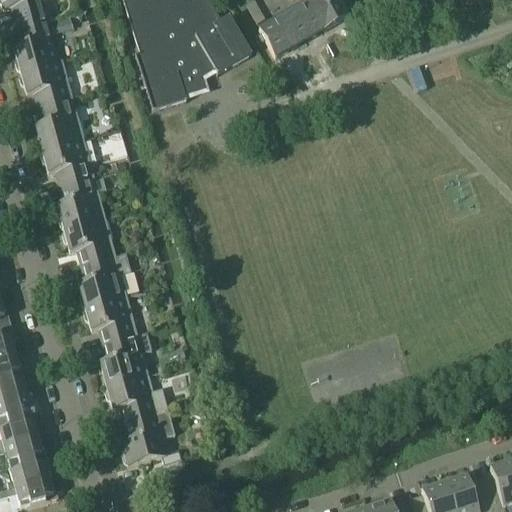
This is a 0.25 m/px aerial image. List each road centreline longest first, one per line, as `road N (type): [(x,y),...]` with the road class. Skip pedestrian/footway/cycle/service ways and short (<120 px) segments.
road 1 (residential): [(93,511),(0,169)]
road 2 (residential): [(307,511),(511,443)]
